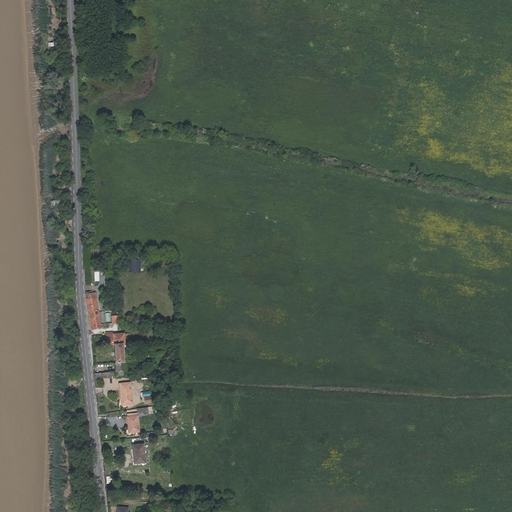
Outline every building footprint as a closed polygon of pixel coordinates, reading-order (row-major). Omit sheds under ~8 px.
[(140,260),(129,260),(129,272),(140,272),(140,260)] [(86,294),(88,313),(91,330),(101,328),(95,293),(86,294)] [(123,345),(124,344),(123,334),(113,335),(106,335),(107,340),(110,340),(110,345),(114,345),(123,345)] [(95,378),(117,378),(117,375),(127,374),(126,362),(124,362),(123,345),(114,345),(116,369),(94,371),(95,378)] [(130,382),(118,383),(121,406),(133,405),(130,382)] [(138,413),(126,414),(129,433),(140,432),(138,413)] [(144,444),(135,445),(132,446),(134,464),(146,463),(144,444)]
